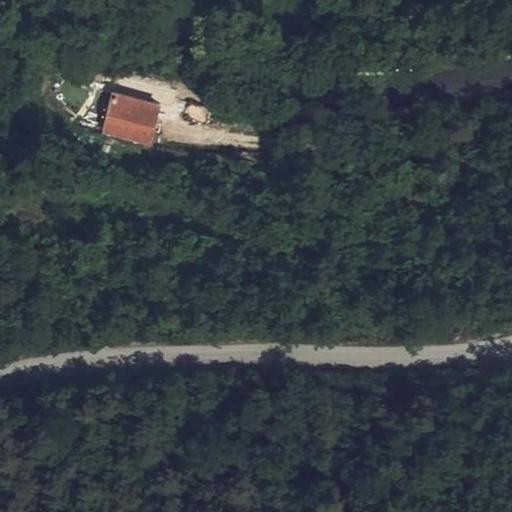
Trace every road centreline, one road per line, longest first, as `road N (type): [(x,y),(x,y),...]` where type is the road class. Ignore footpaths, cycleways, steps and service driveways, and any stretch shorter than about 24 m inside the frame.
road 1 (tertiary): [(511,345),(369,355),(58,356),(0,370)]
road 2 (secondary): [(511,75),(333,91),(199,52),(136,0)]
road 3 (track): [(187,40),(391,0)]
